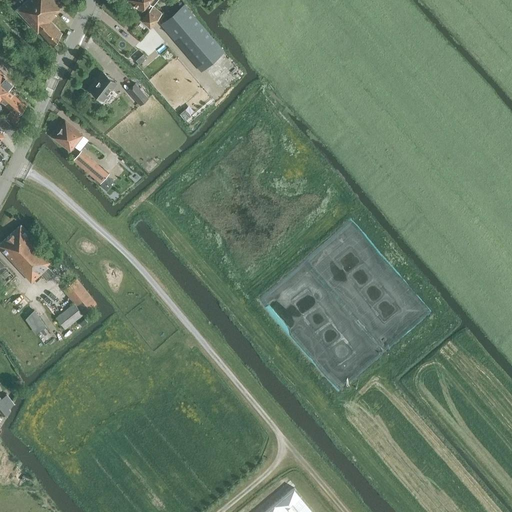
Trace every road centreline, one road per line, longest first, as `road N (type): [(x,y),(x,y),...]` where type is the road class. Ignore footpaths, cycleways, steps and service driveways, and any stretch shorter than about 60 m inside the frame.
road 1 (track): [(343,511),(136,263),(16,166)]
road 2 (tertiary): [(0,195),(89,0)]
